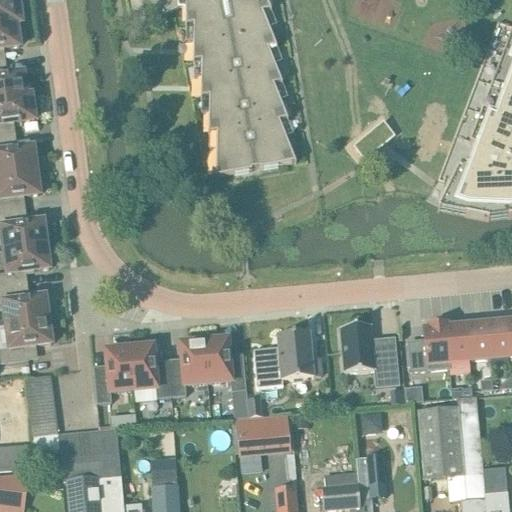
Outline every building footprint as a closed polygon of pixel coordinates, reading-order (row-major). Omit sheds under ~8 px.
[(194,64),(201,63),(200,102),(202,102),(202,100),(209,99),(208,138),(209,138),(210,136),(216,135),(216,181),(217,181),(217,179),(252,173),(251,172),(259,170),(259,172),(294,165),(295,167),(296,166),(279,123),(286,122),(287,124),(288,123),(274,87),(280,86),(281,87),(282,87),(268,50),(275,50),(276,51),(277,51),(262,14),(269,13),(270,15),(271,14),(266,0),(140,0),(146,25),(142,27),(143,28),(179,10),(185,10),(185,30),(186,30),(187,28),(193,27),(193,66),(194,66),(194,64)] [(0,27),(17,26),(21,25),(18,1),(0,3),(0,27)] [(0,51),(20,49),(17,26),(0,27),(0,51)] [(511,31),(497,26),(434,182),(446,187),(436,213),(438,214),(439,213),(465,218),(465,219),(489,223),(489,222),(508,220),(511,219),(511,31)] [(0,101),(30,98),(28,83),(24,83),(23,75),(0,78),(0,101)] [(31,98),(30,98),(0,101),(0,140),(8,139),(6,126),(34,122),(31,98)] [(0,178),(40,173),(38,157),(34,157),(33,150),(9,153),(8,139),(0,140),(0,178)] [(441,141),(437,153),(445,155),(449,144),(441,141)] [(376,153),(368,143),(356,152),(365,163),(376,153)] [(0,216),(18,214),(16,200),(39,197),(38,189),(42,189),(40,173),(0,178),(0,216)] [(0,237),(2,254),(50,247),(47,231),(44,231),(43,224),(19,227),(18,214),(0,216),(0,237)] [(50,247),(2,254),(5,277),(0,277),(0,291),(20,289),(18,276),(50,271),(48,263),(52,263),(50,247)] [(0,307),(1,308),(4,329),(52,322),(49,306),(46,307),(45,299),(21,302),(20,289),(0,291),(0,307)] [(54,338),(52,322),(4,329),(7,351),(0,351),(0,361),(1,367),(28,363),(26,350),(52,346),(51,339),(54,338)] [(511,360),(508,325),(487,327),(491,362),(511,360)] [(450,372),(450,366),(446,330),(446,327),(429,328),(429,332),(423,333),(424,344),(427,374),(450,372)] [(467,329),(470,364),(491,362),(487,327),(467,329)] [(371,329),(339,332),(342,376),(373,374),(375,392),(399,390),(395,341),(372,342),(371,329)] [(446,330),(450,366),(470,364),(467,329),(446,330)] [(278,351),(253,354),(257,391),(283,388),(282,383),(320,379),(318,362),(310,362),(308,333),(277,336),(278,351)] [(108,335),(91,337),(93,351),(109,349),(108,335)] [(220,342),(219,339),(203,341),(208,387),(230,385),(231,395),(246,394),(243,364),(230,366),(228,342),(220,342)] [(171,400),(186,399),(185,389),(208,387),(203,341),(187,342),(187,345),(180,346),(182,370),(168,371),(171,400)] [(424,344),(408,345),(411,376),(427,374),(424,344)] [(145,349),(145,346),(129,348),(133,394),(155,392),(156,402),(171,400),(168,371),(155,372),(153,349),(145,349)] [(96,407),(111,406),(110,396),(133,394),(129,348),(112,349),(113,352),(105,353),(107,377),(94,378),(96,407)] [(28,369),(21,370),(22,378),(29,377),(28,369)] [(24,382),(26,394),(51,391),(50,379),(24,382)] [(501,392),(511,391),(511,384),(511,381),(500,382),(501,392)] [(491,383),(480,384),(481,394),(492,393),(491,383)] [(403,390),(404,403),(422,402),(421,389),(403,390)] [(26,394),(28,406),(53,403),(51,391),(26,394)] [(457,402),(463,401),(462,391),(451,392),(452,402),(457,402)] [(458,412),(418,416),(424,484),(452,480),(457,480),(460,504),(460,505),(460,511),(487,511),(486,497),(485,497),(476,410),(475,401),(475,400),(472,400),(463,401),(457,402),(458,412)] [(54,414),(53,403),(28,406),(29,418),(54,414)] [(29,418),(31,430),(56,426),(54,414),(29,418)] [(306,418),(309,454),(352,450),(349,415),(306,418)] [(380,416),(360,418),(362,438),(382,437),(380,416)] [(239,462),(291,457),(287,419),(235,423),(239,462)] [(38,441),(49,439),(58,438),(56,426),(31,430),(33,442),(38,441)] [(105,480),(118,479),(120,479),(116,433),(101,434),(105,480)] [(87,436),(91,481),(105,480),(101,434),(87,436)] [(73,437),(77,483),(91,481),(87,436),(73,437)] [(73,437),(59,438),(61,458),(63,484),(66,484),(77,483),(73,437)] [(49,439),(38,441),(39,458),(51,457),(49,439)] [(28,448),(13,449),(15,474),(30,473),(28,448)] [(15,474),(13,449),(0,449),(0,458),(1,475),(15,474)] [(383,458),(365,460),(369,502),(387,500),(383,458)] [(177,474),(152,475),(153,490),(178,489),(177,474)] [(0,511),(24,511),(28,479),(0,479),(0,511)] [(77,483),(66,484),(68,511),(120,511),(120,509),(118,479),(105,480),(91,481),(77,483)] [(321,490),(323,511),(359,511),(357,481),(336,483),(336,489),(321,490)] [(179,511),(178,489),(153,490),(154,511),(179,511)] [(296,511),(295,492),(275,494),(276,511),(296,511)] [(487,511),(508,511),(508,495),(486,497),(487,511)]
